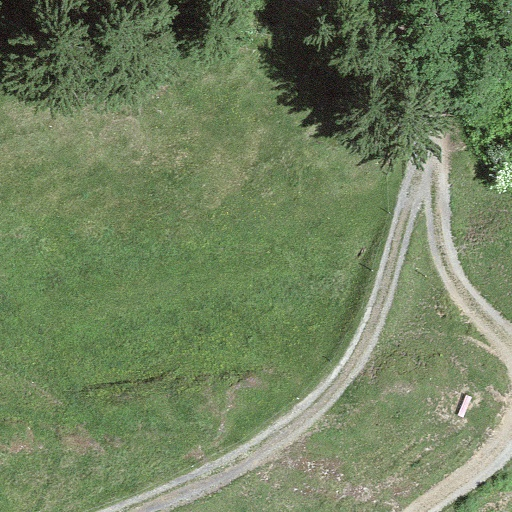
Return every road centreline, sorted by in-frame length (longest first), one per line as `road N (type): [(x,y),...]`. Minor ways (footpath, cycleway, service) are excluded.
road 1 (track): [(424,163),(368,333),(312,412),(210,478),(130,511)]
road 2 (track): [(395,0),(426,48),(424,163),(445,267),(506,342),(511,364)]
road 3 (track): [(511,432),(419,511)]
